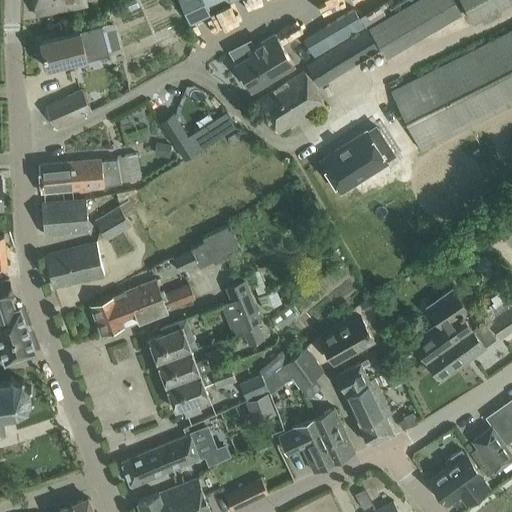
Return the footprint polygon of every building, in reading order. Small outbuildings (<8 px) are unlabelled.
[(87,0),(33,0),(37,16),(89,6),(87,0)] [(136,0),(129,0),(119,6),(123,15),(140,6),(136,0)] [(233,0),(178,0),(185,12),(190,23),(209,14),(209,12),(233,0)] [(306,0),(294,0),(262,15),(268,26),(310,7),(306,0)] [(454,0),(415,0),(367,29),(379,50),(383,56),(460,10),(454,0)] [(511,1),(511,0),(462,0),(474,22),(511,1)] [(354,10),(336,21),(304,41),(314,57),(364,26),(354,10)] [(80,32),(40,42),(48,70),(108,53),(101,26),(80,32)] [(306,66),(319,87),(379,50),(367,29),(306,66)] [(511,31),(392,92),(422,151),(511,104),(511,31)] [(293,65),(275,34),(254,47),(257,52),(236,64),(252,90),(293,65)] [(325,105),(304,71),(258,100),(278,134),(325,105)] [(45,106),(55,128),(92,112),(82,90),(45,106)] [(161,123),(172,142),(186,133),(174,115),(161,123)] [(321,159),(324,165),(328,170),(324,173),(335,189),(339,187),(342,192),(387,162),(386,161),(396,154),(379,128),(369,134),(366,130),(334,151),(321,159)] [(234,146),(243,140),(238,132),(227,139),(233,146),(234,146)] [(119,170),(139,166),(137,154),(117,157),(119,170)] [(101,159),(69,162),(72,190),(104,187),(121,182),(119,170),(117,157),(101,159)] [(72,190),(69,162),(39,165),(42,193),(72,190)] [(139,166),(119,170),(121,182),(141,179),(139,166)] [(88,231),(86,199),(42,203),(45,235),(88,231)] [(120,206),(96,221),(107,239),(131,225),(126,217),(137,209),(129,199),(120,206)] [(511,208),(501,217),(499,215),(490,222),(502,240),(511,232),(511,208)] [(190,248),(192,250),(173,259),(180,272),(198,263),(200,268),(241,248),(230,224),(202,237),(204,241),(190,248)] [(0,236),(0,267),(9,267),(6,236),(0,236)] [(105,275),(97,242),(46,255),(54,288),(105,275)] [(258,296),(268,292),(284,282),(279,275),(264,281),(259,269),(249,273),(258,296)] [(18,310),(15,311),(10,298),(13,297),(9,279),(0,281),(0,356),(1,357),(3,356),(5,361),(5,363),(7,362),(33,353),(35,352),(34,351),(20,311),(20,309),(18,309),(18,310)] [(243,331),(258,326),(257,322),(261,321),(245,279),(226,287),(232,303),(238,301),(244,316),(238,318),(243,331)] [(156,280),(91,305),(102,335),(168,310),(167,310),(195,299),(189,285),(162,295),(156,280)] [(427,362),(471,329),(462,317),(469,312),(452,289),(427,308),(439,324),(413,343),(427,362)] [(496,333),(511,321),(511,300),(504,290),(491,299),(494,303),(481,313),(496,333)] [(198,309),(206,324),(215,318),(207,304),(198,309)] [(299,315),(292,304),(272,319),(280,330),(299,315)] [(158,363),(191,351),(199,348),(187,316),(160,326),(163,335),(149,340),(158,363)] [(374,340),(362,317),(320,340),(333,363),(374,340)] [(471,329),(427,362),(441,381),(486,348),(484,347),(495,339),(483,323),(472,331),(471,329)] [(249,346),(264,340),(258,326),(243,331),(249,346)] [(297,355),(313,380),(324,372),(306,348),(297,355)] [(196,362),(191,351),(158,363),(166,387),(200,374),(231,363),(230,362),(211,369),(207,358),(196,362)] [(259,370),(261,375),(239,385),(246,399),(267,390),(262,380),(273,372),(286,362),(288,361),(284,355),(275,363),(259,370)] [(289,361),(288,361),(286,362),(298,387),(300,389),(313,380),(297,355),(289,361)] [(286,362),(273,372),(282,385),(292,378),(298,387),(286,362)] [(237,380),(231,363),(200,374),(166,387),(175,411),(183,408),(186,417),(200,411),(197,403),(209,398),(204,385),(215,381),(217,387),(237,380)] [(344,392),(372,380),(370,376),(368,377),(361,363),(336,375),(344,392)] [(411,371),(398,378),(406,394),(419,387),(411,371)] [(3,415),(11,414),(12,414),(13,417),(18,417),(16,413),(23,411),(26,414),(30,411),(27,409),(30,401),(33,402),(34,398),(30,397),(29,390),(32,389),(29,385),(26,387),(23,384),(25,381),(22,378),(20,382),(12,379),(11,376),(7,377),(8,380),(0,380),(0,436),(7,436),(5,421),(4,421),(3,415)] [(374,379),(372,380),(344,392),(361,427),(391,413),(374,379)] [(477,449),(470,453),(487,476),(495,471),(496,473),(511,461),(511,454),(505,445),(511,440),(511,398),(485,417),(492,427),(472,442),(477,449)] [(334,408),(314,418),(335,462),(355,452),(334,408)] [(391,413),(361,427),(370,445),(395,433),(386,416),(391,414),(391,413)] [(413,415),(404,419),(399,421),(403,430),(408,427),(417,423),(413,415)] [(293,428),(293,429),(290,431),(289,434),(280,439),(287,453),(302,446),(314,472),(335,462),(314,418),(293,428)] [(199,458),(189,434),(122,462),(132,486),(199,458)] [(466,504),(474,498),(488,488),(482,479),(483,478),(466,454),(465,455),(461,450),(445,462),(449,466),(429,481),(447,505),(460,495),(466,504)] [(233,511),(269,494),(261,478),(225,496),(233,511)] [(210,511),(198,479),(138,502),(141,511),(210,511)] [(363,510),(373,505),(365,489),(355,495),(363,510)] [(93,511),(88,498),(54,511),(93,511)] [(374,511),(399,511),(393,501),(374,511)]
